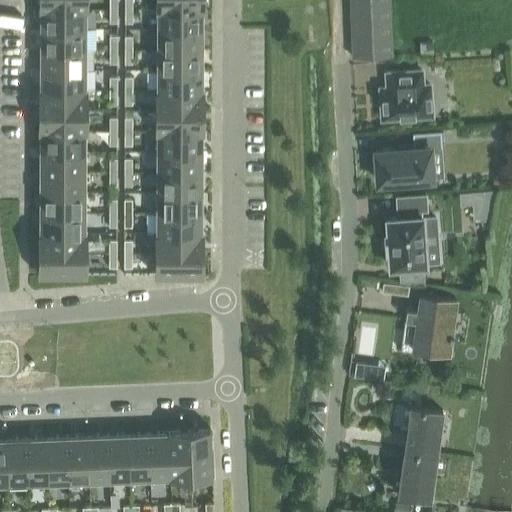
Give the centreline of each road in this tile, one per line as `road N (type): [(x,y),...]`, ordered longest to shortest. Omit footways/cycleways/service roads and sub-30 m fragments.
road 1 (residential): [(341,56),(351,264),(322,511)]
road 2 (residential): [(231,297),(231,0)]
road 3 (residential): [(0,397),(236,387)]
road 4 (residential): [(231,297),(1,319)]
road 5 (residential): [(243,511),(236,387)]
